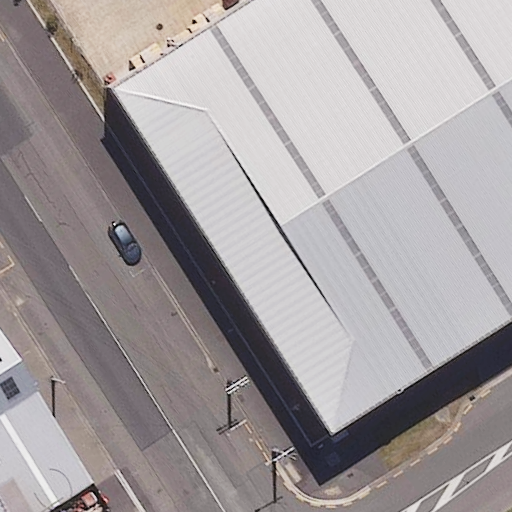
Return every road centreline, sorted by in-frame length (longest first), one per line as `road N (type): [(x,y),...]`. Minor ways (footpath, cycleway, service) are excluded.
road 1 (tertiary): [(224,511),(0,155)]
road 2 (unclassified): [(405,511),(511,443)]
